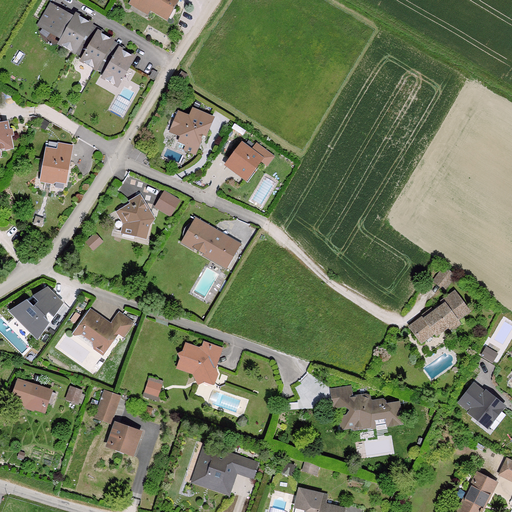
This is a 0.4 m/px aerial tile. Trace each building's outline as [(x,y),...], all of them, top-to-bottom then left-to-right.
[(151,8),(137,0),(132,0),(131,3),(148,13),(151,8)] [(137,0),(151,8),(163,15),(172,0),(137,0)] [(86,33),(92,23),(76,15),(73,19),(70,18),(51,7),(41,25),(62,38),(60,42),(75,51),(86,33)] [(95,38),(98,32),(101,29),(96,26),(92,23),(86,33),(95,38)] [(81,59),(96,68),(107,50),(113,41),(98,32),(95,38),(86,33),(75,51),(83,56),(81,59)] [(116,55),(120,49),(121,46),(117,44),(113,41),(107,50),(116,55)] [(116,55),(107,50),(96,68),(104,73),(102,78),(116,86),(134,58),(120,49),(116,55)] [(181,75),(176,83),(181,86),(185,78),(181,75)] [(207,133),(213,117),(194,109),(190,117),(179,112),(172,131),(183,135),(180,142),(188,145),(186,149),(195,153),(204,132),(207,133)] [(0,153),(0,154),(0,153),(0,147),(12,146),(7,122),(0,122),(0,153)] [(230,160),(226,165),(245,179),(247,181),(258,166),(263,171),(273,157),(256,145),(252,151),(242,144),(230,160)] [(47,151),(41,182),(52,184),(55,182),(64,184),(68,161),(71,148),(59,146),(58,153),(47,151)] [(164,193),(156,206),(170,215),(178,201),(164,193)] [(145,205),(140,197),(132,202),(133,204),(119,213),(126,221),(130,222),(128,229),(137,231),(136,235),(146,238),(152,215),(145,205)] [(204,255),(214,261),(220,250),(232,257),(235,258),(243,244),(231,238),(230,241),(228,243),(213,235),(213,233),(212,232),(210,231),(208,231),(209,228),(198,221),(196,224),(193,223),(191,224),(189,225),(187,227),(186,229),(184,232),(184,235),(184,238),(184,239),(188,241),(186,245),(197,251),(199,247),(206,251),(204,255)] [(95,235),(87,243),(93,250),(102,242),(95,235)] [(220,250),(214,261),(226,268),(232,257),(220,250)] [(438,284),(444,288),(453,277),(444,270),(435,282),(438,284)] [(30,299),(13,309),(38,335),(50,320),(44,318),(47,312),(54,315),(63,302),(52,290),(49,288),(36,296),(41,302),(37,306),(30,299)] [(424,318),(411,328),(421,342),(434,332),(436,335),(446,327),(449,331),(458,324),(456,320),(468,311),(454,293),(442,303),(444,306),(434,314),(431,310),(423,316),(424,318)] [(36,296),(30,299),(37,306),(41,302),(36,296)] [(44,318),(50,320),(54,315),(47,312),(44,318)] [(102,319),(91,312),(84,322),(85,327),(81,333),(96,344),(98,348),(104,352),(119,331),(123,333),(131,322),(122,316),(119,314),(112,325),(110,328),(102,323),(102,319)] [(182,361),(179,368),(193,374),(198,384),(205,381),(214,384),(216,375),(213,370),(210,369),(211,365),(214,366),(218,357),(220,350),(209,346),(206,353),(186,347),(184,353),(179,356),(182,361)] [(496,354),(487,348),(482,356),(492,361),(496,354)] [(149,382),(146,392),(158,396),(161,387),(149,382)] [(18,383),(11,402),(44,413),(46,404),(52,406),(56,395),(18,383)] [(71,388),(68,397),(79,400),(81,391),(71,388)] [(400,424),(397,406),(384,408),(383,403),(368,405),(367,396),(350,399),(348,388),(331,391),(334,408),(349,405),(350,416),(340,418),(341,428),(352,426),(353,431),(374,428),(374,422),(385,420),(386,426),(400,424)] [(482,397),(471,388),(459,403),(471,412),(469,414),(486,428),(503,407),(492,399),(491,401),(484,395),(482,397)] [(104,392),(95,418),(110,423),(119,398),(104,392)] [(143,407),(142,413),(150,415),(152,409),(143,407)] [(114,423),(107,446),(133,455),(141,432),(114,423)] [(204,448),(193,479),(224,490),(232,468),(235,459),(204,448)] [(235,459),(232,468),(241,471),(245,462),(235,459)] [(511,461),(507,460),(500,475),(509,478),(511,480),(511,461)] [(245,462),(241,471),(251,475),(254,465),(245,462)] [(283,464),(281,473),(291,475),(293,466),(283,464)] [(306,464),(304,471),(316,475),(318,467),(306,464)] [(481,511),(496,483),(477,474),(459,511),(460,511),(481,511)] [(326,495),(300,489),(296,504),(308,508),(307,511),(343,511),(344,510),(324,505),(326,495)]
